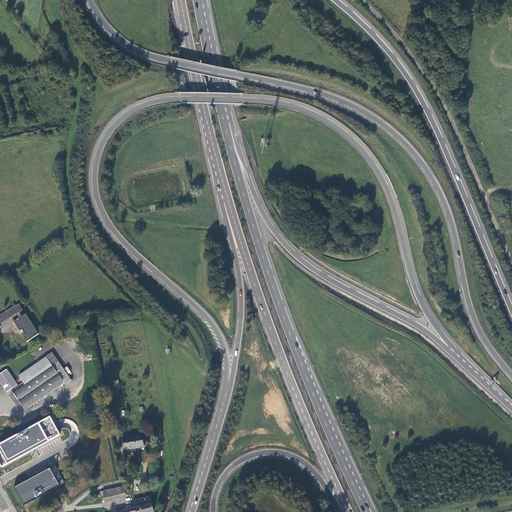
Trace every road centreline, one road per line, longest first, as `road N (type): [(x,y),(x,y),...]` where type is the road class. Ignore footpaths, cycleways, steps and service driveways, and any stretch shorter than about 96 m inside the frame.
road 1 (trunk): [(452,350),(414,282),(387,184),(351,136),(287,102),(152,100),(126,113),(104,139),(96,195),(117,235),(217,331),(227,362),(221,408)]
road 2 (trunk): [(89,0),(106,27),(138,52),(324,94),(401,139),(436,185),(475,323),(511,376)]
road 3 (trunk): [(369,511),(267,271),(197,0)]
road 4 (trunk): [(452,350),(320,273),(269,226),(231,123),(203,0)]
road 5 (trunk): [(203,108),(280,355),(348,511)]
road 6 (trunk): [(511,309),(417,92),(385,47),(335,0)]
road 7 (trunk): [(203,108),(240,282),(234,364),(221,408)]
road 8 (track): [(511,262),(447,108),(361,0)]
road 9 (trunk): [(214,511),(232,467),(270,453),(310,467),(339,511)]
